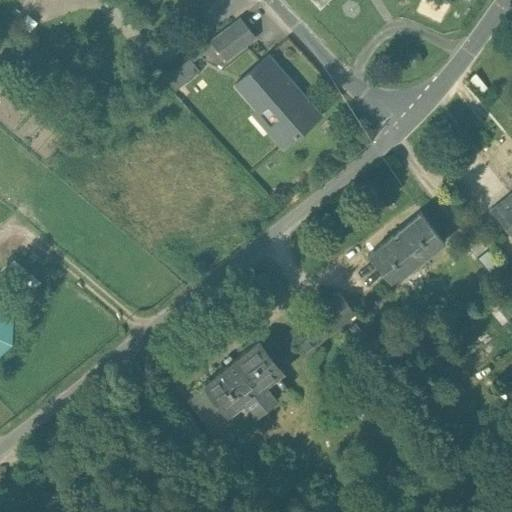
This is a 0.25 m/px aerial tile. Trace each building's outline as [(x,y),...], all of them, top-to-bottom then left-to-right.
[(238,15),(210,38),(226,58),(254,35),(238,15)] [(267,53),(240,76),(276,118),(266,126),(282,144),(319,112),(267,53)] [(166,67),(172,83),(199,73),(193,57),(166,67)] [(511,194),(508,189),(489,204),(511,232),(511,194)] [(417,208),(366,250),(390,279),(441,236),(417,208)] [(482,235),(470,245),(488,266),(500,257),(482,235)] [(353,309),(337,290),(323,301),(339,320),(353,309)] [(323,301),(300,319),(316,338),(339,320),(323,301)] [(379,360),(411,335),(398,319),(367,344),(379,360)] [(28,331),(21,325),(15,333),(22,339),(28,331)] [(256,337),(232,356),(228,352),(223,357),(226,361),(201,380),(204,384),(205,383),(236,424),(286,383),(277,371),(281,368),(256,337)] [(236,424),(205,383),(204,384),(186,398),(218,438),(236,424)]
